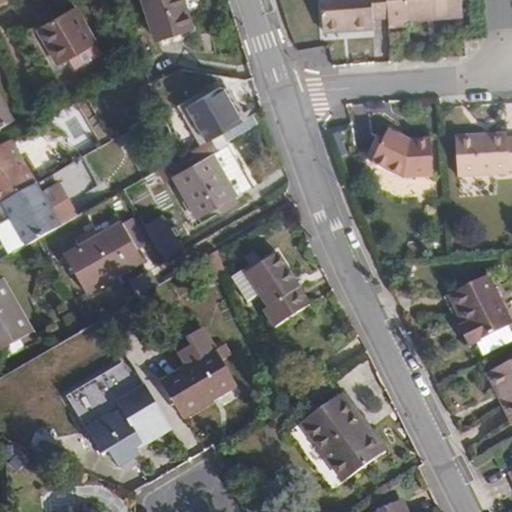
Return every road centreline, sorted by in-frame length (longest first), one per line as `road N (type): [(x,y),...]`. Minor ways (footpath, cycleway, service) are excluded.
road 1 (tertiary): [(471,511),(331,231),(284,100)]
road 2 (residential): [(284,100),(511,72)]
